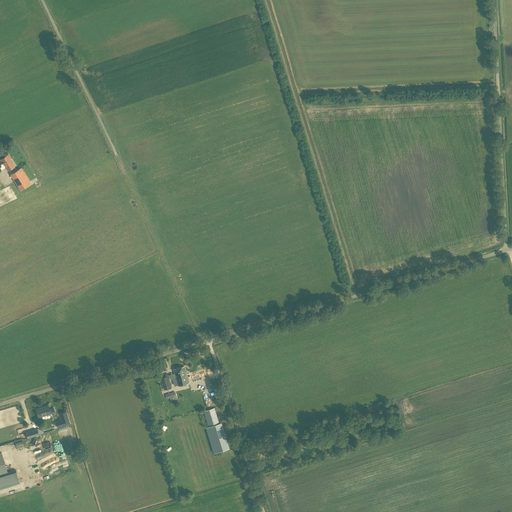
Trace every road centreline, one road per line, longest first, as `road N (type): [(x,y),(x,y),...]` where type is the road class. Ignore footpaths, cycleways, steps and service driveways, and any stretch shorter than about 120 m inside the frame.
road 1 (unclassified): [(0,405),(509,249)]
road 2 (unclassified): [(509,249),(499,0)]
road 3 (track): [(208,340),(262,511)]
